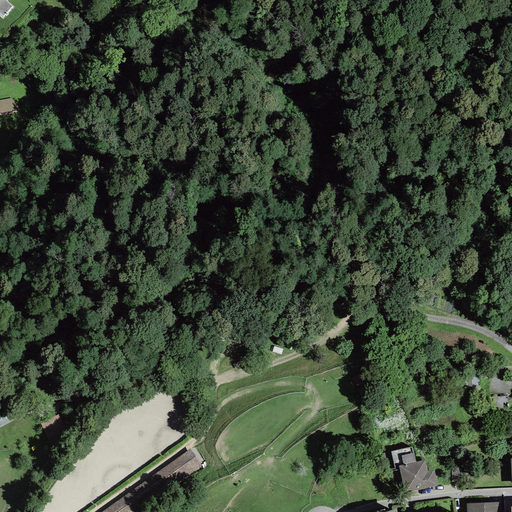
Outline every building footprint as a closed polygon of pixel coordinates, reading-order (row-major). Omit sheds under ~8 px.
[(0,0),(0,20),(10,10),(0,0)] [(0,101),(0,115),(19,112),(11,99),(0,101)] [(190,450),(100,511),(151,511),(168,501),(163,493),(201,467),(190,450)] [(401,456),(403,465),(415,462),(413,453),(401,456)] [(403,465),(398,466),(405,493),(437,486),(434,470),(427,471),(425,460),(415,462),(403,465)] [(499,511),(499,503),(466,504),(466,511),(499,511)]
